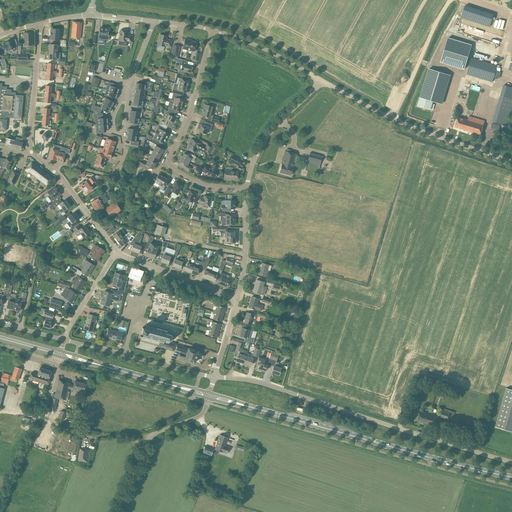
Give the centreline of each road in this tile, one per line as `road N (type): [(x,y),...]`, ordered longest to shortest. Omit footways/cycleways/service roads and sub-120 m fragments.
road 1 (unclassified): [(511,462),(274,386),(214,378)]
road 2 (secondary): [(511,476),(245,406)]
road 3 (residential): [(248,190),(212,188),(164,165),(211,30)]
road 4 (unclassified): [(511,159),(394,120),(321,81)]
road 5 (unclassified): [(116,511),(147,440),(196,418),(207,399)]
road 6 (unclassified): [(248,190),(268,129),(321,81)]
road 7 (track): [(450,0),(394,120)]
road 8 (residential): [(237,300),(115,253)]
road 9 (residential): [(29,153),(39,23)]
road 10 (residential): [(214,378),(89,346)]
road 11 (unclassified): [(321,81),(275,53),(211,30)]
